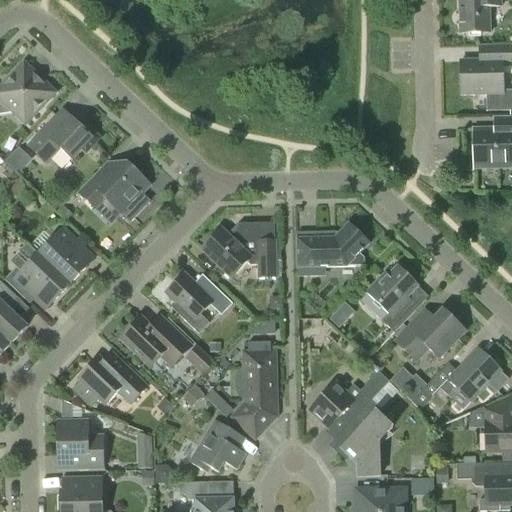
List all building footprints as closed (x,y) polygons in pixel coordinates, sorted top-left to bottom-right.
[(459,0),(461,36),(491,35),(490,9),(502,9),(502,0),(459,0)] [(477,63),(461,63),(462,98),(487,97),(487,113),(511,112),(511,92),(504,92),(503,75),(508,75),(508,68),(511,67),(511,45),(507,46),(507,48),(507,62),(503,63),(479,63),(477,63)] [(35,78),(25,68),(15,78),(11,78),(7,82),(7,86),(0,93),(0,106),(4,103),(26,124),(54,95),(44,86),(43,82),(39,78),(35,78)] [(78,126),(64,113),(28,150),(42,162),(57,147),(72,162),(82,152),(86,156),(101,141),(81,122),(78,126)] [(476,170),(511,169),(511,120),(507,120),(507,132),(475,133),(476,170)] [(150,188),(128,166),(107,188),(98,178),(81,196),(97,211),(107,201),(123,217),(132,207),(142,207),(141,197),(150,188)] [(6,185),(7,191),(10,199),(26,194),(21,180),(9,184),(6,185)] [(310,234),(296,234),(297,270),(303,270),(303,279),(319,278),(319,270),(325,270),(365,269),(365,260),(361,256),(371,246),(350,226),(343,233),(317,234),(310,234)] [(239,232),(236,230),(228,238),(223,232),(203,253),(232,280),(247,264),(252,268),(260,268),(260,280),(277,280),(276,244),(261,245),(260,232),(239,232)] [(40,257),(71,287),(96,261),(64,231),(40,257)] [(71,287),(40,257),(39,257),(26,245),(9,263),(22,275),(15,283),(46,313),(71,287)] [(419,289),(398,269),(389,279),(386,276),(368,295),(391,317),(384,324),(395,335),(416,314),(408,306),(408,300),(419,289)] [(204,294),(185,277),(167,296),(176,304),(171,309),(198,335),(208,324),(202,317),(211,307),(222,318),(234,306),(212,286),(204,294)] [(0,335),(12,347),(28,329),(6,308),(15,298),(0,282),(0,335)] [(466,334),(444,313),(431,326),(421,317),(395,344),(417,365),(426,355),(436,365),(466,334)] [(164,341),(143,321),(123,342),(152,370),(162,359),(173,369),(192,349),(174,331),(164,341)] [(274,322),(249,323),(250,336),(275,335),(274,322)] [(0,358),(12,347),(0,335),(0,358)] [(215,364),(197,348),(185,361),(203,377),(215,364)] [(427,387),(411,404),(420,412),(441,391),(447,397),(456,388),(471,403),(472,404),(489,386),(497,394),(509,381),(501,374),(501,373),(479,352),(458,374),(448,365),(442,371),(427,387)] [(256,441),(277,419),(276,355),(245,355),(245,365),(240,370),(237,374),(235,380),(235,384),(235,389),(236,394),(240,399),(242,401),(246,404),(246,408),(234,420),(256,441)] [(119,380),(100,361),(80,381),(83,384),(74,394),(90,409),(99,400),(107,407),(119,394),(132,407),(148,390),(128,371),(119,380)] [(392,380),(411,398),(422,387),(404,368),(392,380)] [(320,403),(311,413),(326,428),(330,431),(339,421),(348,429),(372,404),(371,402),(389,383),(378,373),(360,392),(355,387),(347,395),(337,386),(333,390),(327,389),(320,396),(320,403)] [(381,408),(397,391),(389,383),(373,400),(381,408)] [(192,408),(202,397),(192,387),(182,398),(192,408)] [(226,419),(233,412),(211,391),(205,398),(226,419)] [(511,403),(511,402),(487,413),(488,454),(511,453),(511,403)] [(359,480),(381,479),(380,445),(394,430),(377,415),(343,452),(359,467),(359,480)] [(238,472),(247,457),(240,453),(247,441),(216,423),(191,465),(208,476),(211,471),(219,475),(225,465),(238,472)] [(89,439),(89,424),(59,424),(60,472),(104,471),(104,439),(89,439)] [(139,472),(152,472),(151,453),(138,453),(139,472)] [(511,465),(472,466),(456,467),(457,481),(473,481),(473,486),(477,490),(487,489),(487,501),(479,502),(479,511),(509,511),(509,507),(511,506),(511,465)] [(142,473),(142,480),(142,487),(146,487),(153,488),(153,487),(154,475),(154,473),(142,473)] [(411,497),(433,497),(433,480),(411,481),(411,497)] [(64,495),(62,495),(62,511),(102,511),(102,481),(80,481),(81,494),(64,495)] [(234,511),(234,485),(173,486),(190,503),(195,503),(195,511),(234,511)] [(356,511),(406,511),(406,491),(356,492),(356,511)]
